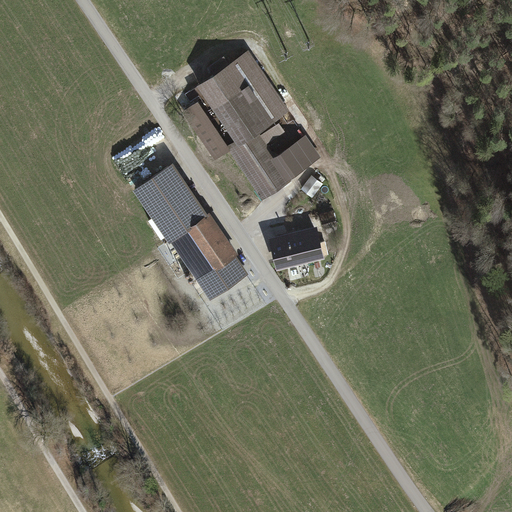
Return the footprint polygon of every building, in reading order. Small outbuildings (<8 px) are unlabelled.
[(206,97),(181,114),(216,164),(230,155),(261,200),(289,181),(287,178),(319,156),(306,136),(274,158),(256,131),(288,109),(248,51),(198,85),(206,97)] [(139,190),(212,296),(246,273),(173,167),(139,190)] [(302,189),(313,197),(324,183),(313,174),(302,189)] [(334,212),(321,215),(324,226),(337,223),(334,212)] [(317,227),(267,239),(274,269),(324,257),(317,227)]
